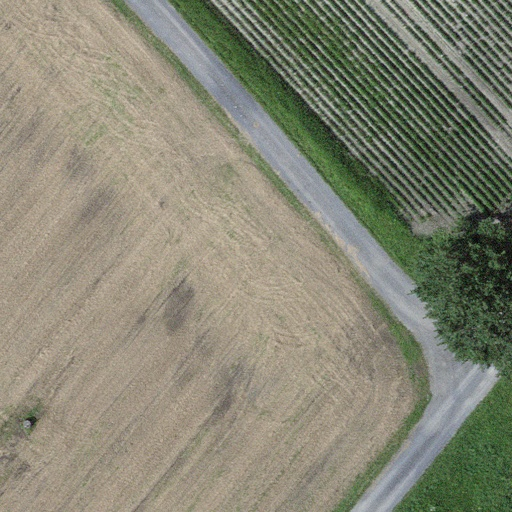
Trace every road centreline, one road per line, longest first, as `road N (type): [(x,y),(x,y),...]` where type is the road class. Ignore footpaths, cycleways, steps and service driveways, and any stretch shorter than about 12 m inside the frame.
road 1 (track): [(145,0),(489,368)]
road 2 (track): [(371,511),(511,341)]
